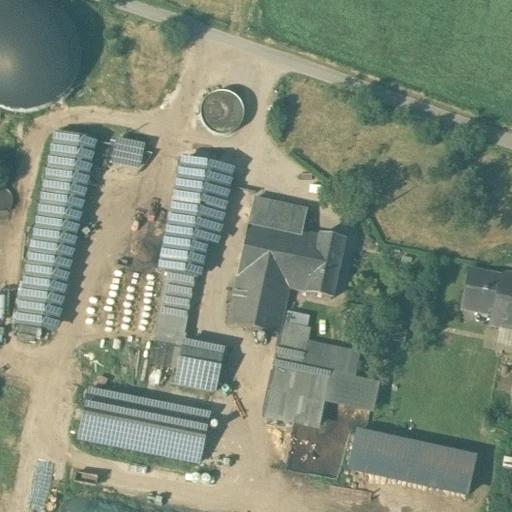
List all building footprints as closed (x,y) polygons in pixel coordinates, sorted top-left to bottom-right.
[(42,3),(0,3),(0,25),(2,27),(3,45),(6,35),(6,92),(34,100),(37,100),(38,100),(71,100),(72,97),(71,61),(65,59),(68,47),(76,47),(78,40),(78,25),(59,20),(62,8),(42,3)] [(216,137),(246,127),(235,92),(204,102),(216,137)] [(55,136),(16,326),(56,334),(94,145),(55,136)] [(232,172),(182,162),(159,270),(169,272),(195,278),(199,278),(207,241),(218,243),(232,172)] [(304,213),(253,202),(248,224),(299,235),(304,213)] [(299,235),(248,224),(237,279),(288,291),(307,295),(318,239),(299,235)] [(343,242),(319,237),(318,239),(307,295),(306,297),(330,302),(343,242)] [(169,272),(142,405),(178,412),(183,389),(184,345),(184,336),(195,278),(169,272)] [(501,279),(469,273),(461,311),(492,318),(491,327),(501,329),(511,331),(511,326),(511,277),(506,276),(501,279)] [(288,291),(237,279),(227,327),(279,338),(281,328),(288,291)] [(304,333),(281,328),(279,338),(282,338),(266,418),(316,428),(327,374),(300,373),(300,352),(304,333)] [(511,331),(501,329),(498,345),(511,347),(511,331)] [(222,352),(184,345),(183,389),(213,395),(222,352)] [(340,352),(300,352),(300,373),(346,373),(346,352),(340,352)] [(142,405),(87,394),(78,441),(199,465),(208,418),(178,412),(142,405)] [(477,499),(485,455),(362,431),(350,489),(421,502),(423,489),(477,499)] [(79,462),(74,486),(139,500),(144,476),(79,462)]
